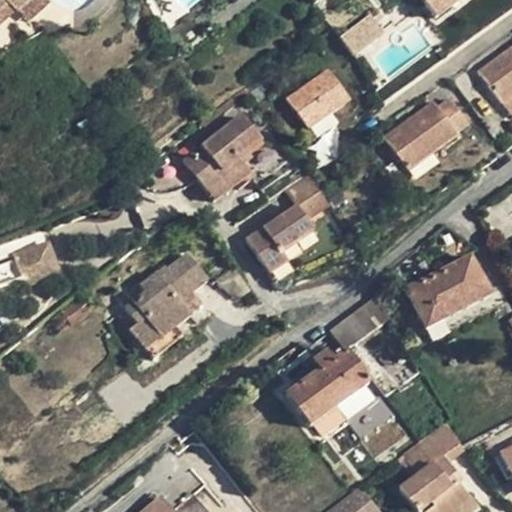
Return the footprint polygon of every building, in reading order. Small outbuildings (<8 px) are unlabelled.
[(0,0),(0,10),(9,2),(17,12),(30,0),(0,0)] [(48,5),(44,0),(30,0),(17,12),(27,23),(48,5)] [(419,0),(435,20),(460,0),(419,0)] [(383,32),(370,15),(340,38),(352,56),(383,32)] [(511,47),(477,72),(511,120),(511,47)] [(328,71),(286,100),(307,130),(314,140),(337,124),(330,114),(349,101),(328,71)] [(433,102),(383,139),(407,173),(458,137),(457,135),(467,126),(448,100),(437,108),(433,102)] [(241,117),(183,163),(207,193),(243,165),(239,159),(261,142),(241,117)] [(243,165),(207,193),(213,202),(250,173),(243,165)] [(295,208),(246,241),(262,265),(279,254),(312,231),(306,223),(329,206),(319,192),(308,176),(284,192),(295,208)] [(48,243),(13,256),(24,287),(59,274),(48,243)] [(279,254),(262,265),(268,275),(286,263),(279,254)] [(164,268),(139,288),(144,294),(131,304),(123,310),(136,325),(138,327),(145,322),(160,340),(175,329),(190,317),(195,313),(179,293),(185,288),(190,294),(192,294),(208,281),(187,255),(167,271),(164,268)] [(470,257),(405,291),(425,330),(490,296),(470,257)] [(195,313),(202,307),(192,294),(190,294),(185,288),(179,293),(195,313)] [(375,298),(329,332),(344,353),(345,351),(389,319),(375,298)] [(88,313),(79,301),(63,314),(72,326),(88,313)] [(130,330),(136,325),(123,310),(117,314),(130,330)] [(136,325),(130,330),(146,351),(160,340),(145,322),(138,327),(136,325)] [(160,340),(146,351),(153,360),(182,337),(175,329),(160,340)] [(398,339),(387,346),(397,363),(409,356),(398,339)] [(319,371),(285,396),(309,428),(369,384),(345,351),(344,353),(333,360),(319,371)] [(333,360),(326,351),(312,361),(319,371),(333,360)] [(413,479),(398,491),(414,511),(460,511),(457,509),(469,499),(451,476),(446,470),(450,467),(447,464),(463,451),(446,422),(401,456),(417,476),(413,479)] [(511,442),(498,450),(511,477),(511,442)] [(401,456),(397,459),(413,479),(417,476),(401,456)] [(455,473),(450,467),(446,470),(451,476),(455,473)] [(377,511),(359,488),(328,511),(377,511)] [(160,499),(150,507),(152,511),(150,511),(208,511),(193,494),(171,511),(160,499)] [(469,499),(457,509),(460,511),(474,511),(478,509),(469,499)]
